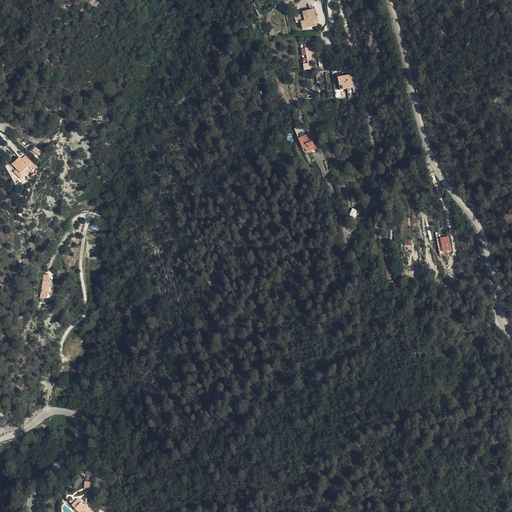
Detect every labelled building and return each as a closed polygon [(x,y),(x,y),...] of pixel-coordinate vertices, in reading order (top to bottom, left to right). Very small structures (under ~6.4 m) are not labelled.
[(300,13),(302,22),(304,30),(314,27),(313,22),(312,17),(310,11),(300,13)] [(303,63),(309,62),(310,68),(315,68),(313,46),(305,47),(306,55),(302,55),(303,63)] [(344,91),(351,89),(353,80),(352,78),(349,79),(348,77),(342,78),(344,91)] [(305,134),(298,135),(300,139),(291,142),(296,154),(299,156),(306,154),(302,144),(307,142),(305,134)] [(34,146),(31,150),(39,156),(42,152),(34,146)] [(6,178),(14,171),(12,168),(0,177),(5,185),(9,183),(6,178)] [(27,180),(21,172),(17,175),(14,171),(6,178),(9,183),(5,185),(10,192),(27,180)] [(355,217),(358,210),(352,208),(349,215),(355,217)] [(441,256),(449,254),(447,241),(439,242),(441,256)] [(75,509),(81,502),(77,500),(72,506),(75,509)] [(78,511),(89,511),(91,511),(81,502),(75,509),(78,511)]
